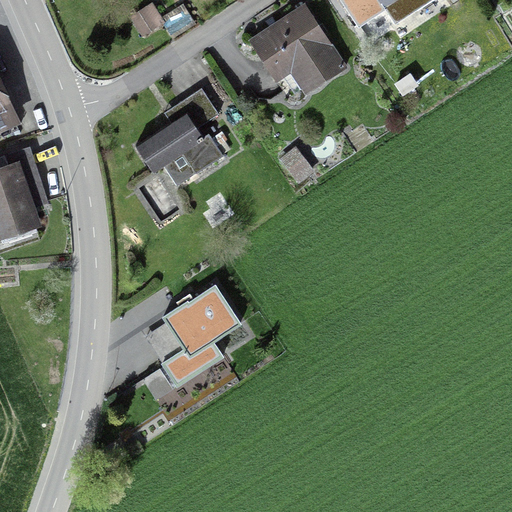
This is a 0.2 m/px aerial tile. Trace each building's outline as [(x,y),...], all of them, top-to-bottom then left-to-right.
[(377,0),(383,8),(396,0),(405,0),(408,4),(414,0),(377,0)] [(304,8),(250,43),(274,79),(293,67),(308,91),(343,69),(304,8)] [(144,13),(131,21),(141,35),(157,25),(151,17),(148,19),(144,13)] [(181,154),(195,174),(221,156),(206,134),(202,138),(196,129),(217,115),(199,89),(177,104),(183,114),(133,147),(151,174),(181,154)] [(0,137),(15,131),(0,96),(0,137)] [(28,208),(45,203),(27,149),(0,157),(0,233),(32,223),(28,208)] [(293,150),(281,159),(290,171),(302,161),(293,150)] [(187,304),(186,302),(162,318),(180,344),(178,346),(183,353),(186,350),(185,349),(205,336),(210,342),(237,324),(213,287),(187,304)]
